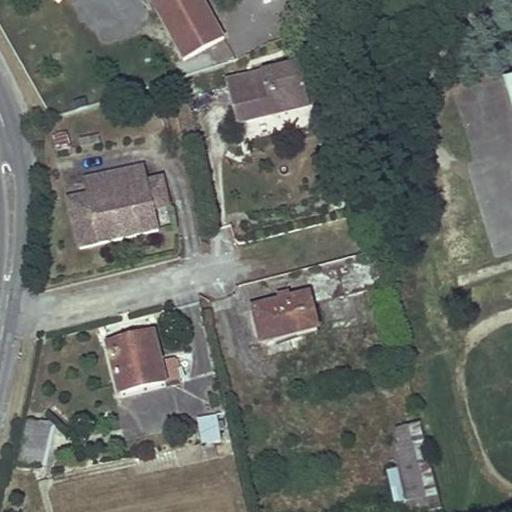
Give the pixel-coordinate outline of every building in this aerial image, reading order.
[(149,0),(184,61),(224,39),(202,0),(149,0)] [(271,111),(278,109),(279,115),(309,108),(299,65),(226,82),(236,125),(273,117),(271,111)] [(71,149),(67,134),(54,137),(58,151),(71,149)] [(100,143),(99,137),(79,140),(80,147),(100,143)] [(159,231),(154,211),(163,209),(160,199),(167,198),(162,178),(147,181),(144,165),(125,170),(128,186),(87,195),(69,199),(80,250),(159,231)] [(87,195),(128,186),(125,170),(83,179),(87,195)] [(169,208),(167,198),(160,199),(163,209),(169,208)] [(382,286),(375,256),(309,272),(316,302),(382,286)] [(289,299),(288,294),(278,296),(279,302),(289,299)] [(261,343),(317,329),(308,295),(289,299),(279,302),(253,309),(261,343)] [(160,364),(153,334),(107,345),(120,395),(179,380),(174,360),(160,364)] [(219,431),(218,425),(216,419),(198,423),(203,446),(214,444),(221,442),(219,431)] [(40,465),(49,423),(27,422),(19,464),(40,465)] [(438,496),(419,423),(394,429),(392,448),(397,470),(405,502),(438,496)] [(217,459),(214,444),(203,446),(175,452),(176,460),(179,468),(217,459)] [(176,460),(175,452),(134,460),(136,469),(176,460)] [(405,502),(397,470),(387,473),(394,504),(405,502)]
